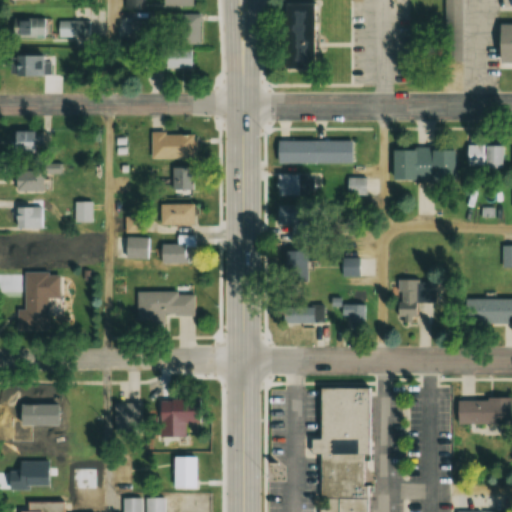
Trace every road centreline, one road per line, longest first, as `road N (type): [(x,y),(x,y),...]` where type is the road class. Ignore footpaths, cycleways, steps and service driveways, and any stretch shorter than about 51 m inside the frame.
road 1 (primary): [(245,511),(243,0)]
road 2 (residential): [(511,107),(0,105)]
road 3 (residential): [(511,361),(0,360)]
